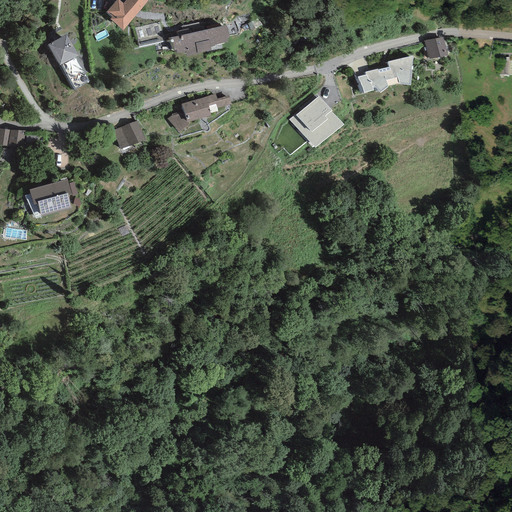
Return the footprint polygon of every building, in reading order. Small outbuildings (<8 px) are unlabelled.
[(148,0),(125,0),(123,3),(119,0),(116,0),(106,12),(112,17),(110,19),(123,31),(148,0)] [(188,29),(177,31),(178,36),(169,38),(171,49),(174,49),(174,51),(176,50),(177,53),(185,52),(186,56),(211,51),(210,47),(215,46),(214,45),(228,42),(227,39),(229,38),(226,25),(189,33),(188,29)] [(66,34),(48,44),(59,65),(61,64),(75,89),(88,82),(75,57),(78,55),(66,34)] [(443,38),(423,41),(428,59),(447,55),(443,38)] [(366,75),(358,77),(361,84),(364,93),(373,91),(373,88),(376,87),(380,93),(388,87),(385,80),(398,77),(399,84),(410,86),(412,72),(411,67),(413,56),(388,62),(389,67),(377,70),(377,69),(365,72),(366,75)] [(511,59),(496,59),(496,73),(511,73),(511,59)] [(182,107),(167,119),(179,133),(189,124),(188,122),(211,116),(210,113),(218,111),(217,108),(231,104),(228,96),(217,99),(216,94),(181,104),(182,107)] [(343,124),(318,96),(289,120),(316,147),(343,124)] [(137,121),(113,131),(120,149),(145,139),(137,121)] [(0,146),(7,147),(10,130),(0,129),(0,146)] [(25,131),(10,130),(7,147),(21,148),(25,131)] [(67,179),(30,190),(34,205),(37,205),(41,216),(71,207),(69,197),(77,195),(74,183),(69,184),(67,179)]
